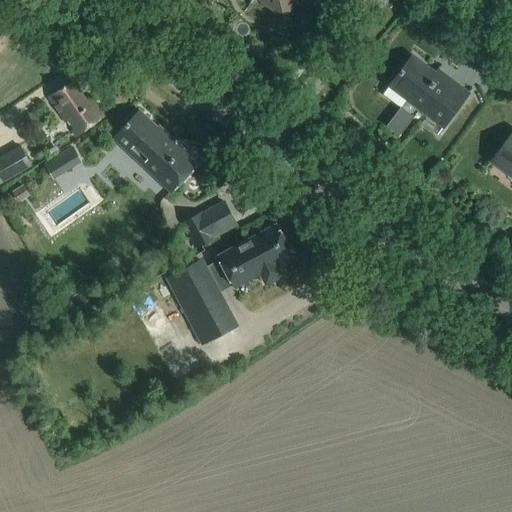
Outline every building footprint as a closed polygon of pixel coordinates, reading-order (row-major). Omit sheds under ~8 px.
[(258,0),(284,19),(299,0),(298,0),(258,0)] [(435,73),(414,56),(385,94),(402,107),(409,99),(445,127),(470,95),(438,70),(435,73)] [(85,104),(72,84),(48,98),(66,123),(69,121),(75,129),(72,132),(76,137),(104,118),(91,100),(85,104)] [(165,140),(136,113),(115,136),(122,143),(121,145),(172,192),(199,163),(169,135),(165,140)] [(511,135),(494,159),(511,171),(511,135)] [(0,186),(33,167),(21,146),(0,158),(0,186)] [(22,186),(11,194),(18,204),(29,197),(22,186)] [(236,227),(223,202),(182,223),(196,248),(236,227)] [(219,258),(234,286),(236,289),(261,276),(267,286),(285,277),(279,266),(294,258),(277,226),(219,258)] [(237,328),(205,269),(201,262),(169,279),(205,346),(237,328)]
